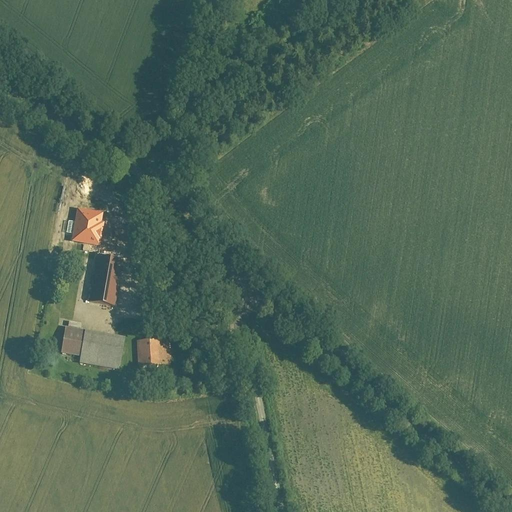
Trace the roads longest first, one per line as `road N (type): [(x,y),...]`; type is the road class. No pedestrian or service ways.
road 1 (unclassified): [(509,511),(229,267)]
road 2 (unclassified): [(229,267),(151,177),(0,82)]
road 3 (track): [(374,0),(166,161)]
road 4 (unclassified): [(229,267),(280,511)]
